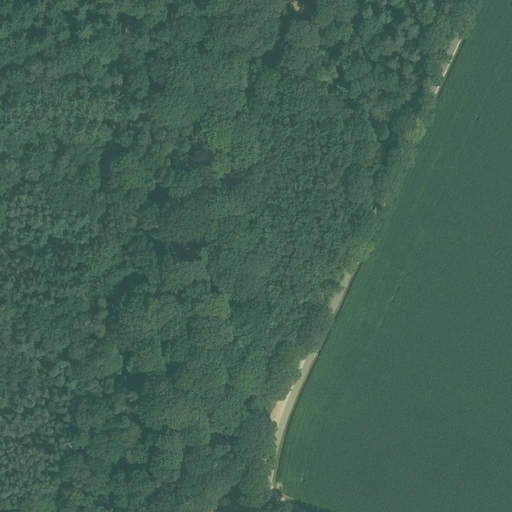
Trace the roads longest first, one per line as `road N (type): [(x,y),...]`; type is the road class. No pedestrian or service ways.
road 1 (unclassified): [(263,511),(292,396),(474,0)]
road 2 (track): [(63,511),(131,0)]
